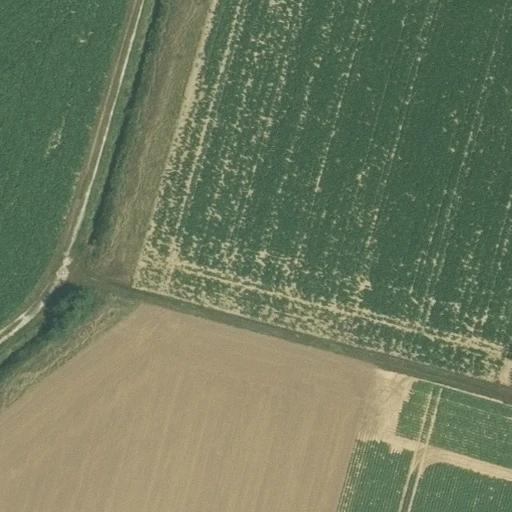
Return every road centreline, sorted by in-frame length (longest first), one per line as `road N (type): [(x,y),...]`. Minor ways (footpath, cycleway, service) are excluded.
road 1 (track): [(56,277),(511,405)]
road 2 (track): [(0,336),(56,277),(138,0)]
